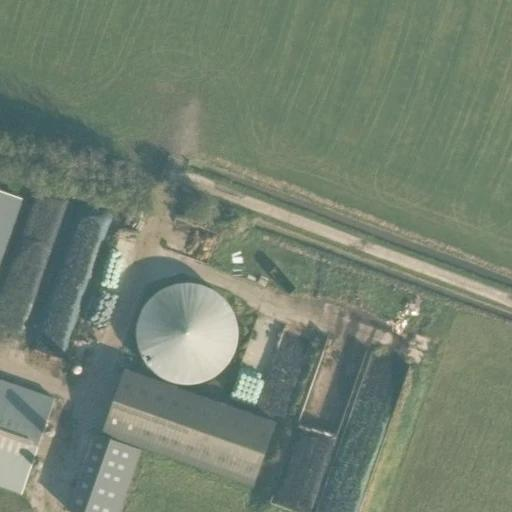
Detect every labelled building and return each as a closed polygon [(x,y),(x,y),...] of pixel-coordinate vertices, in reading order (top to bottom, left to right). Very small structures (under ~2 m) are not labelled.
[(0,252),(19,200),(0,193),(0,252)] [(92,275),(101,227),(69,221),(60,268),(92,275)] [(230,355),(232,352),(233,348),(233,347),(234,341),(235,338),(235,336),(235,333),(234,329),(234,327),(234,324),(233,320),(232,319),(231,315),(230,314),(230,312),(228,309),(226,306),(225,305),(222,300),(220,299),(218,297),(214,293),(209,291),(204,288),(199,286),(194,285),(189,284),(184,284),(178,284),(173,285),(168,286),(163,288),(158,291),(155,293),(153,295),(149,298),(146,301),(145,302),(143,305),(142,306),(140,309),(139,311),(138,313),(137,316),(136,317),(135,321),(135,322),(134,326),(134,328),(133,331),(133,333),(133,337),(133,340),(134,344),(135,347),(135,349),(136,352),(138,355),(138,357),(139,359),(141,362),(143,365),(146,369),(150,372),(153,375),(157,378),(160,380),(165,382),(170,383),(174,384),(179,385),(182,385),(186,385),(191,385),(195,384),(200,383),(203,382),(208,379),(212,377),(217,373),(221,370),(223,367),(226,363),(228,360),(230,357),(230,355)] [(252,489),(272,424),(121,370),(101,435),(252,489)] [(0,380),(0,487),(20,494),(54,400),(0,380)] [(68,511),(118,511),(140,452),(94,436),(67,511),(68,511)]
